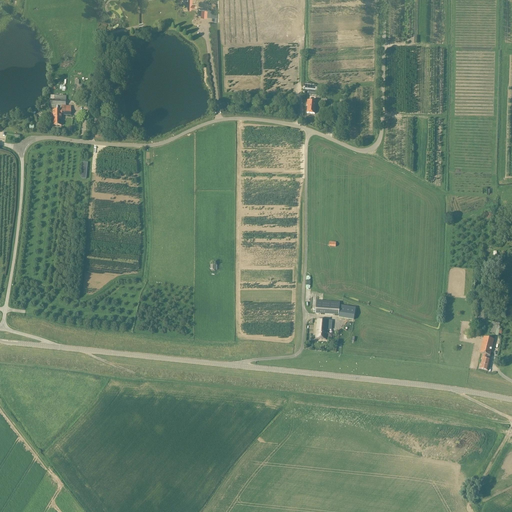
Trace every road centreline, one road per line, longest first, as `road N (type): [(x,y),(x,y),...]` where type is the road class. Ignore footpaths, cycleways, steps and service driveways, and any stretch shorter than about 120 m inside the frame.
road 1 (unclassified): [(511,400),(57,347)]
road 2 (unclassified): [(484,303),(484,196),(453,194),(371,151)]
road 3 (unclassified): [(219,120),(148,146),(42,138),(19,149)]
road 4 (track): [(304,316),(307,130)]
road 5 (unclassified): [(2,327),(22,198),(19,149)]
road 6 (unclassified): [(371,151),(284,124),(219,120)]
road 7 (unclassified): [(383,0),(380,139),(371,151)]
